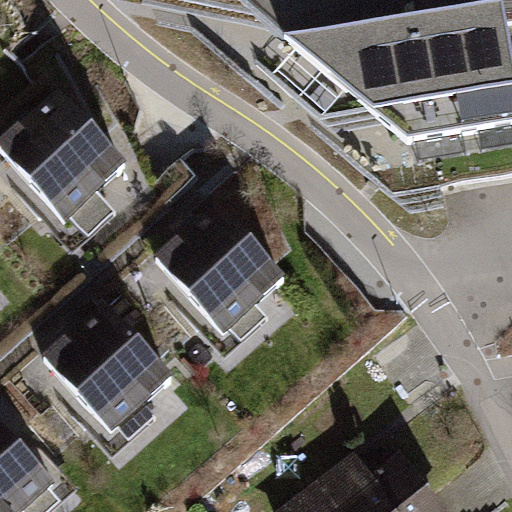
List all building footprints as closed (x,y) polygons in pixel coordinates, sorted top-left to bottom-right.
[(511,62),(501,9),(289,46),(412,156),(511,137),(511,62)] [(56,95),(0,144),(0,148),(66,223),(124,171),(56,95)] [(214,207),(153,264),(225,341),(286,284),(214,207)] [(105,308),(41,363),(109,441),(173,387),(105,308)] [(0,511),(28,511),(53,490),(0,432),(0,511)] [(360,461),(292,511),(437,511),(401,465),(377,483),(360,461)]
